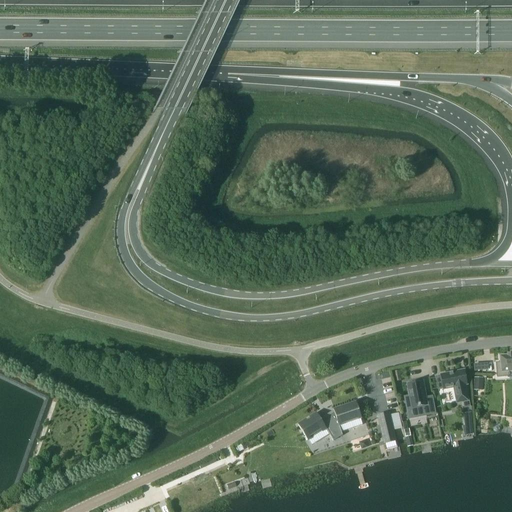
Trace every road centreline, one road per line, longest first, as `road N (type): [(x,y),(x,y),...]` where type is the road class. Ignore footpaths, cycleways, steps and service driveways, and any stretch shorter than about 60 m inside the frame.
road 1 (motorway): [(0,29),(511,32)]
road 2 (unclassified): [(78,511),(366,368),(511,342)]
road 3 (secondary): [(127,213),(123,250),(142,279),(217,314),(263,319),(411,289),(511,281)]
road 4 (secondary): [(511,261),(245,296),(158,269),(139,250),(127,213)]
road 5 (motorway): [(227,69),(423,96),(473,121),(511,169)]
road 6 (motorway): [(227,69),(474,81)]
road 7 (secondary): [(225,0),(127,213)]
road 8 (motorway): [(0,59),(227,69)]
